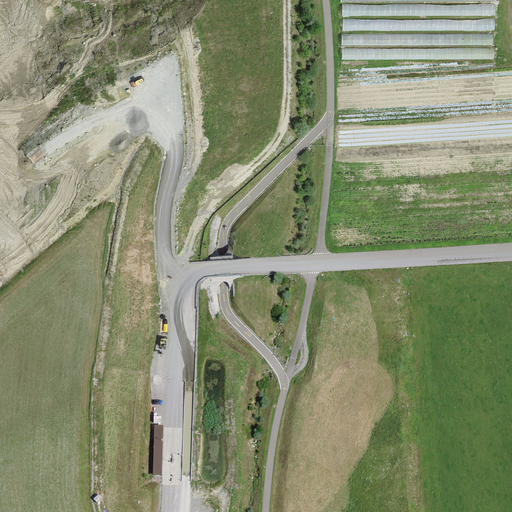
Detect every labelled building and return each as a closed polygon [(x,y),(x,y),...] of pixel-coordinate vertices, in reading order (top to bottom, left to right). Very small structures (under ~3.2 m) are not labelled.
[(374,34),(361,34),(361,43),(373,43),(374,34)] [(441,44),(441,34),(404,34),(404,43),(441,44)] [(471,34),(471,43),(490,43),(490,34),(471,34)] [(494,47),(342,48),(343,58),(494,57),(494,47)] [(162,476),(163,426),(155,426),(153,476),(162,476)]
